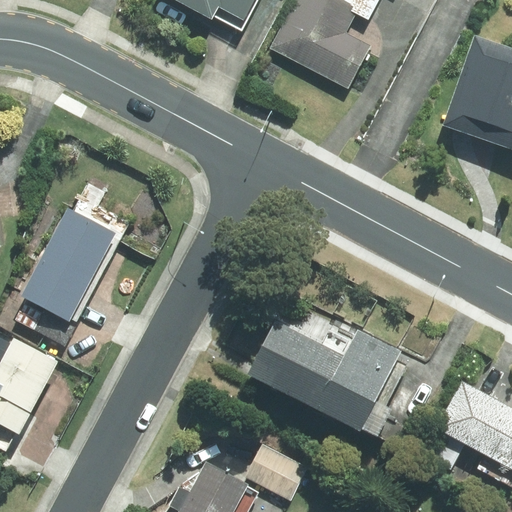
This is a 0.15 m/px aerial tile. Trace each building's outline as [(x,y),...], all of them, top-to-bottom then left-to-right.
[(171,0),(213,22),(220,9),(246,23),(258,0),(171,0)] [(295,0),(270,49),(350,91),(372,47),(347,34),(360,9),(341,0),(295,0)] [(511,151),(511,49),(477,37),(445,127),(511,151)] [(116,229),(68,205),(22,292),(70,316),(116,229)] [(34,329),(42,311),(22,302),(14,319),(34,329)] [(248,372),(362,429),(401,350),(356,328),(343,354),(274,320),(248,372)] [(19,431),(58,358),(14,335),(0,360),(0,444),(1,445),(11,427),(19,431)] [(511,464),(511,404),(462,378),(437,425),(445,430),(440,439),(431,434),(413,468),(421,472),(428,458),(451,469),(466,440),(511,464)] [(290,499),(307,467),(261,443),(244,475),(290,499)] [(244,511),(256,491),(246,485),(248,481),(205,458),(188,490),(178,486),(168,504),(178,509),(176,511),(244,511)]
